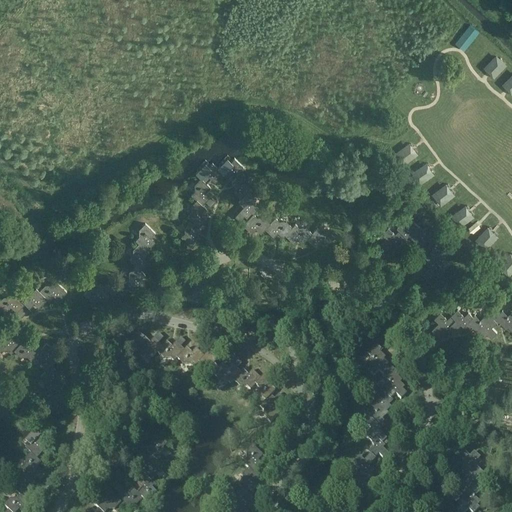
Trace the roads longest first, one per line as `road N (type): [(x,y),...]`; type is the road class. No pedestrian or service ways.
road 1 (residential): [(288,283),(339,286),(390,313),(418,351),(430,404)]
road 2 (residential): [(76,481),(82,404),(72,351),(76,336),(114,320)]
road 3 (residential): [(134,312),(247,344),(299,386)]
road 4 (residential): [(76,481),(110,456),(127,415),(114,320)]
road 5 (residential): [(134,312),(233,255),(254,255),(288,283)]
road 6 (residential): [(299,386),(312,423),(307,447),(277,489),(272,511)]
